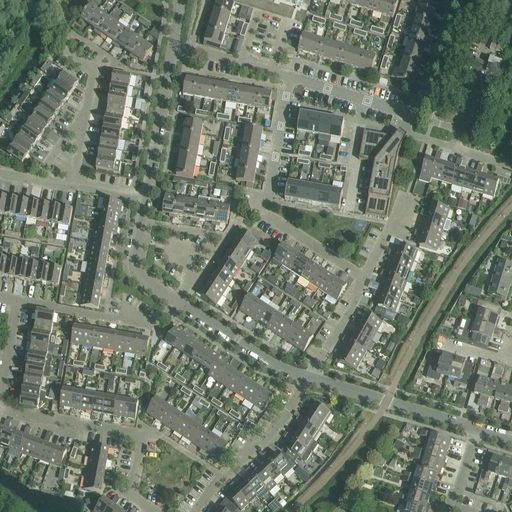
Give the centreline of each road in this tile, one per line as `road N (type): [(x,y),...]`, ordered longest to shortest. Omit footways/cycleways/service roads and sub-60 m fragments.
road 1 (residential): [(511,171),(453,151),(458,126),(288,79)]
road 2 (residential): [(363,278),(260,216),(288,79)]
road 3 (residential): [(149,511),(126,495),(138,438),(10,414),(0,403)]
road 4 (residential): [(476,431),(307,377)]
road 5 (residential): [(16,302),(160,327),(177,302)]
road 6 (residential): [(197,511),(289,413),(307,377)]
road 7 (residential): [(144,198),(173,46)]
road 8 (residential): [(307,377),(282,371),(177,302)]
road 9 (residential): [(177,302),(139,278),(133,265),(144,198)]
